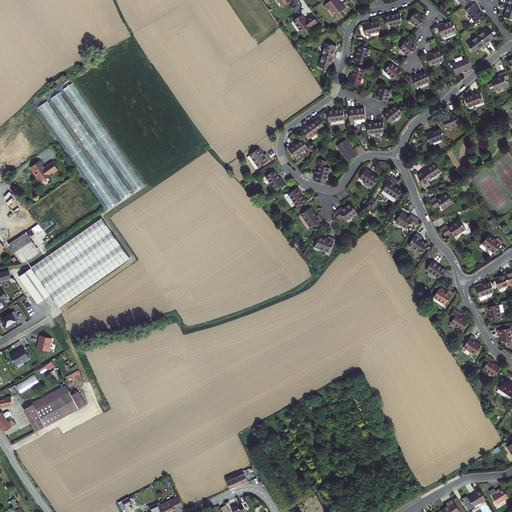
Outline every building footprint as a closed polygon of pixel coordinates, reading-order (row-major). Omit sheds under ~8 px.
[(345,8),(342,4),(341,4),(339,5),(337,3),(339,2),(337,0),(329,0),(324,4),(326,6),(328,9),(330,9),(335,15),(345,8)] [(465,10),(475,23),(483,17),(478,10),(479,9),(475,3),(465,10)] [(511,19),(511,5),(505,3),(503,8),(506,9),(503,17),(511,19)] [(408,20),(417,28),(426,17),(423,14),(421,16),(415,12),(408,20)] [(402,23),(399,13),(390,16),(390,14),(383,16),(386,27),(402,23)] [(303,19),(304,18),(301,14),(293,21),(302,33),(317,22),(312,15),(306,20),(304,21),(303,19)] [(380,31),(378,21),(369,23),(368,22),(362,24),(364,35),(380,31)] [(455,30),(452,21),(443,24),(442,23),(436,25),(441,36),(455,30)] [(487,29),(477,36),(486,47),(489,44),(487,42),(493,38),(487,29)] [(482,49),(486,47),(477,36),(466,44),(473,53),(481,47),(482,49)] [(399,48),(408,56),(417,45),(413,42),(412,45),(406,40),(399,48)] [(322,54),(335,58),(336,54),(334,53),(336,46),(325,43),(322,54)] [(369,49),(359,46),(356,55),(355,54),(352,61),(364,65),(369,49)] [(444,60),(440,51),(431,54),(430,52),(424,55),(429,66),(444,60)] [(334,62),(335,58),(322,54),(318,67),(329,70),(331,62),(334,62)] [(471,68),(467,58),(451,64),(455,74),(466,69),(467,71),(471,68)] [(384,71),(396,81),(404,72),(398,67),(397,69),(390,63),(384,71)] [(363,70),(354,67),(351,75),(349,75),(347,82),(358,85),(363,70)] [(509,78),(506,71),(498,74),(499,77),(490,80),(491,83),(487,84),(490,90),(494,89),(494,90),(507,85),(505,80),(509,78)] [(429,81),(426,72),(417,75),(416,73),(410,76),(414,87),(429,81)] [(50,89),(65,78),(63,75),(52,82),(52,83),(48,86),(50,89)] [(142,186),(76,81),(67,87),(132,192),(142,186)] [(386,101),(390,90),(379,87),(377,94),(375,93),(373,97),(386,101)] [(55,96),(120,201),(129,195),(64,90),(55,96)] [(473,94),(464,98),(468,107),(483,101),(478,90),(472,93),(473,94)] [(109,209),(118,203),(50,100),(40,106),(53,126),(57,123),(64,134),(61,136),(109,209)] [(387,109),(381,114),(389,123),(402,112),(395,105),(388,111),(387,109)] [(354,107),(348,108),(349,120),(365,118),(364,108),(355,109),(354,107)] [(333,109),(326,110),(327,121),(344,119),(342,110),(334,111),(333,109)] [(450,116),(442,119),(446,129),(460,123),(455,110),(448,113),(450,116)] [(306,126),(300,130),(307,139),(324,127),(318,119),(307,127),(306,126)] [(367,134),(383,132),(381,122),(373,123),(372,122),(365,123),(367,134)] [(0,137),(10,130),(6,126),(0,130),(0,137)] [(431,130),(424,133),(429,143),(444,137),(440,128),(432,132),(431,130)] [(293,144),(287,148),(294,158),(293,158),(295,161),(300,158),(300,157),(302,156),(300,153),(307,148),(301,140),(294,145),(293,144)] [(352,150),(345,140),(336,146),(347,161),(357,155),(353,149),(352,150)] [(265,154),(263,156),(258,149),(249,155),(258,168),(269,160),(265,154)] [(312,180),(324,184),(328,168),(324,167),(326,162),(318,159),(316,165),(319,166),(316,174),(315,174),(312,180)] [(38,160),(30,166),(33,170),(32,171),(36,177),(37,176),(40,181),(48,176),(48,174),(48,173),(51,171),(53,170),(54,171),(57,169),(52,160),(45,165),(46,165),(43,167),(42,165),(42,164),(38,160)] [(440,171),(435,163),(427,168),(426,167),(421,171),(421,172),(417,175),(417,177),(420,181),(419,182),(424,188),(430,184),(428,180),(440,171)] [(366,168),(359,178),(373,187),(378,178),(370,173),(371,172),(366,168)] [(278,178),(273,171),(265,177),(274,190),(284,183),(280,177),(278,178)] [(397,179),(392,176),(383,190),(389,194),(387,198),(394,202),(396,198),(397,199),(402,190),(394,185),(397,179)] [(297,208),(305,202),(300,194),(301,193),(297,188),(288,194),(286,194),(285,194),(285,195),(285,196),(289,203),(292,201),(297,208)] [(452,202),(446,193),(437,199),(435,197),(429,201),(434,208),(440,204),(443,209),(452,202)] [(341,207),(334,212),(338,218),(341,216),(345,221),(356,213),(350,204),(342,209),(341,207)] [(315,216),(309,208),(300,214),(310,229),(322,220),(318,214),(319,214),(315,216)] [(414,226),(419,219),(411,214),(409,216),(401,212),(395,221),(407,229),(410,224),(414,226)] [(101,218),(31,266),(31,267),(19,275),(38,302),(50,294),(59,306),(129,258),(101,218)] [(446,224),(440,229),(445,236),(451,232),(454,236),(465,229),(459,219),(448,227),(446,224)] [(40,224),(33,228),(36,233),(43,229),(40,224)] [(36,247),(26,232),(8,244),(18,258),(20,256),(21,257),(22,256),(23,257),(22,258),(22,259),(20,261),(21,262),(29,259),(39,252),(35,247),(36,247)] [(416,233),(408,245),(421,253),(427,244),(420,239),(422,237),(416,233)] [(494,253),(498,248),(503,242),(497,237),(495,240),(488,234),(481,243),(494,253)] [(326,239),(318,236),(314,247),(329,253),(334,239),(327,236),(326,239)] [(439,278),(445,269),(437,264),(438,263),(432,259),(426,269),(439,278)] [(9,269),(0,271),(0,279),(11,277),(9,269)] [(494,278),(498,289),(509,284),(504,271),(500,273),(501,275),(494,278)] [(493,291),(490,281),(481,285),(480,283),(474,286),(480,300),(486,298),(485,294),(493,291)] [(447,292),(440,287),(433,297),(445,304),(453,292),(449,290),(447,292)] [(502,304),(485,307),(485,311),(488,311),(490,320),(500,318),(500,313),(503,312),(502,304)] [(461,314),(454,309),(450,315),(454,318),(450,323),(462,330),(468,321),(460,316),(461,314)] [(14,310),(1,318),(6,325),(4,326),(7,330),(14,326),(12,323),(16,321),(15,320),(19,318),(14,310)] [(510,327),(496,330),(497,335),(499,334),(501,343),(511,341),(511,342),(511,330),(510,331),(510,327)] [(52,337),(40,334),(39,339),(40,339),(39,342),(38,342),(37,347),(49,350),(52,337)] [(475,337),(471,335),(463,347),(474,354),(481,345),(473,340),(475,337)] [(15,351),(10,354),(16,364),(22,360),(22,361),(29,357),(23,346),(17,349),(17,350),(15,352),(15,351)] [(494,359),(486,354),(482,361),(486,364),(483,369),(494,376),(500,367),(493,362),(494,359)] [(511,381),(511,383),(504,378),(497,390),(510,399),(511,395),(511,381)] [(33,404),(35,408),(69,389),(66,383),(32,402),(33,404)] [(36,431),(79,407),(69,389),(35,408),(33,404),(24,409),(36,431)] [(0,399),(0,425),(3,431),(15,423),(12,419),(11,419),(7,413),(6,412),(4,414),(1,411),(0,407),(0,406),(13,404),(11,396),(5,397),(5,399),(0,399)] [(248,481),(244,470),(231,476),(236,486),(248,481)] [(236,486),(231,476),(225,479),(230,489),(236,486)] [(499,491),(497,492),(496,491),(494,488),(489,491),(492,495),(497,504),(508,497),(502,487),(498,489),(499,491)] [(486,499),(479,488),(475,491),(476,493),(469,498),(467,496),(465,496),(462,498),(469,509),(486,499)] [(174,507),(182,503),(178,495),(159,504),(161,509),(162,511),(169,511),(175,509),(174,507)] [(132,503),(129,497),(118,503),(122,511),(126,509),(125,507),(132,503)] [(458,511),(460,511),(452,499),(446,503),(447,505),(441,510),(441,511),(458,511)]
